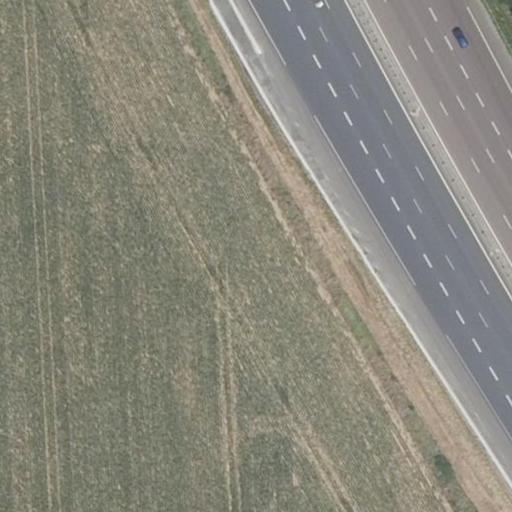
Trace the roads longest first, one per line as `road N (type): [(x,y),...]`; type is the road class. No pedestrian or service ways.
road 1 (motorway): [(298,0),(511,353)]
road 2 (motorway): [(511,186),(414,0)]
